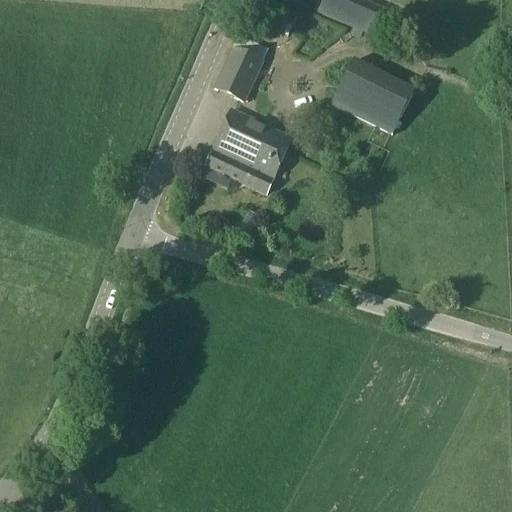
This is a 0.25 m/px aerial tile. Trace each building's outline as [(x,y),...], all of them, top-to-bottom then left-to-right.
[(289,37),(299,13),(269,0),(266,0),(257,23),(289,37)] [(354,0),(323,0),(318,14),(374,35),(383,11),(354,0)] [(244,105),(268,51),(239,38),(214,92),(244,105)] [(330,107),(392,136),(413,92),(351,63),(330,107)] [(232,114),(205,170),(265,198),(291,143),(232,114)]
